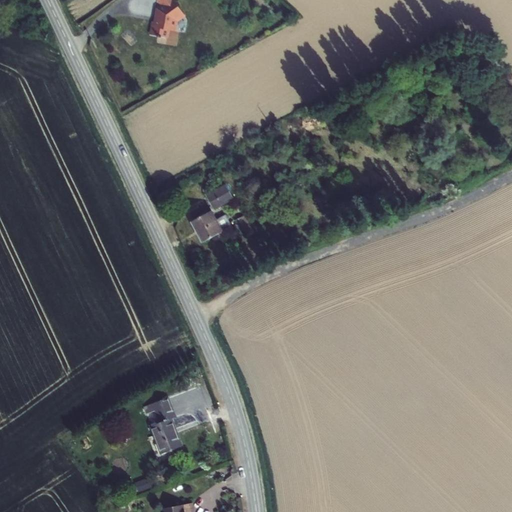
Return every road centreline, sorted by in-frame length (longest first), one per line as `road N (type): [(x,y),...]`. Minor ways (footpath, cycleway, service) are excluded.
road 1 (secondary): [(47,0),(229,391),(256,511)]
road 2 (track): [(195,313),(511,176)]
